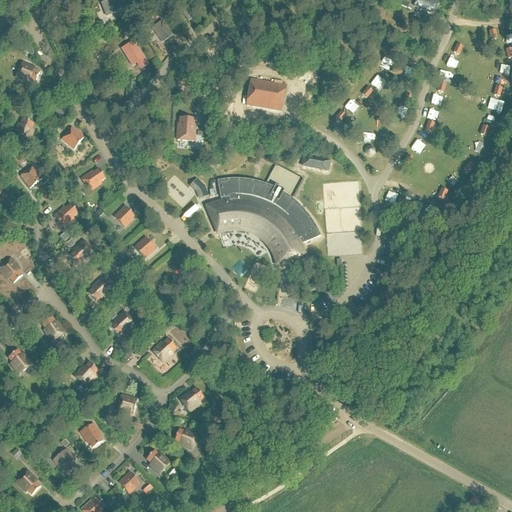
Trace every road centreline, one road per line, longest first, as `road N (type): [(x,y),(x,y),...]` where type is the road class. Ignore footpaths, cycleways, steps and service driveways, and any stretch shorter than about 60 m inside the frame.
road 1 (track): [(511,224),(374,413),(356,422)]
road 2 (unclassified): [(356,422),(511,508)]
road 3 (track): [(356,422),(221,511)]
